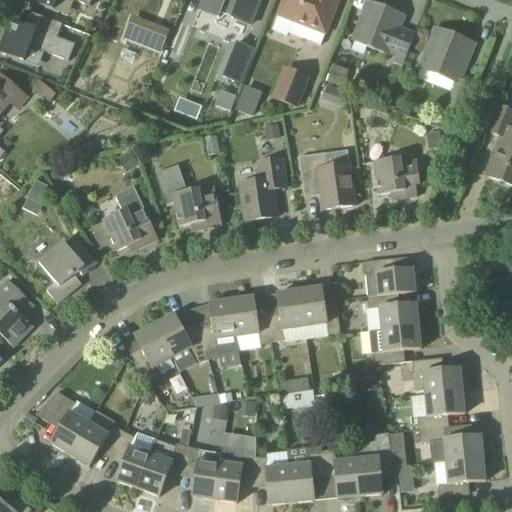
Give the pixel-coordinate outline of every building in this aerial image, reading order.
[(92,0),(26,0),(26,2),(52,12),(56,0),(68,0),(90,7),(92,0)] [(205,0),(201,12),(220,20),(221,15),(252,27),(262,0),(205,0)] [(285,0),(279,17),(325,35),(338,0),(285,0)] [(403,68),(415,37),(398,31),(403,18),(368,5),(355,39),(389,52),(396,55),(393,64),(403,68)] [(75,46),(58,39),(63,26),(30,14),(25,27),(11,21),(0,50),(0,54),(17,61),(24,64),(30,48),(69,63),(75,46)] [(131,26),(125,41),(158,54),(164,39),(131,26)] [(178,28),(168,46),(166,44),(160,55),(170,61),(185,32),(178,28)] [(456,123),(470,87),(458,83),(473,46),(435,31),(424,60),(442,67),(439,76),(456,83),(443,118),(456,123)] [(236,45),(223,78),(240,85),(253,51),(236,45)] [(297,109),(310,77),(284,67),(271,99),(297,109)] [(27,98),(0,76),(0,114),(9,103),(17,110),(27,98)] [(386,82),(370,86),(373,103),(390,99),(386,82)] [(327,86),(322,100),(334,104),(339,91),(327,86)] [(242,87),(234,113),(253,118),(260,92),(242,87)] [(222,94),(216,107),(230,113),(235,99),(222,94)] [(511,187),(511,131),(510,130),(511,124),(511,113),(498,108),(488,134),(501,139),(486,178),(511,187)] [(356,207),(350,166),(348,152),(299,159),(305,199),(320,197),(323,212),(356,207)] [(245,224),(277,219),(273,192),(287,189),(282,161),(257,165),(260,183),(240,186),(245,224)] [(401,165),(400,161),(374,164),(378,197),(390,195),(391,202),(417,199),(416,187),(420,186),(417,163),(401,165)] [(198,191),(186,193),(178,168),(155,176),(166,208),(174,205),(179,229),(191,227),(192,234),(222,228),(214,189),(198,191)] [(32,181),(23,209),(37,213),(46,185),(32,181)] [(121,213),(141,205),(134,186),(113,194),(121,213)] [(117,253),(127,249),(131,255),(158,242),(142,206),(127,213),(127,212),(103,223),(103,224),(91,230),(101,250),(113,245),(117,253)] [(97,266),(78,243),(69,250),(64,244),(39,265),(56,286),(47,293),(57,306),(81,286),(77,281),(81,277),(97,266)] [(413,272),(391,273),(390,262),(365,264),(366,276),(368,299),(378,298),(393,297),(415,295),(413,272)] [(0,336),(13,349),(33,329),(23,319),(34,308),(8,283),(0,291),(0,336)] [(325,311),(324,306),(322,289),(299,292),(305,329),(328,326),(329,336),(340,334),(337,309),(325,311)] [(283,332),(305,329),(299,292),(277,296),(280,318),(268,319),(272,344),(281,343),(284,342),(283,332)] [(394,308),(393,297),(378,298),(368,299),(369,311),(367,311),(369,334),(371,334),(371,333),(419,328),(416,306),(394,308)] [(231,302),(237,339),(259,336),(260,346),(272,344),(268,319),(257,321),(253,299),(231,302)] [(238,353),(238,352),(237,339),(231,302),(209,305),(212,327),(198,332),(206,356),(218,352),(219,356),(238,353)] [(184,336),(182,332),(174,317),(154,327),(172,360),(192,350),(194,359),(197,359),(206,356),(198,332),(184,336)] [(146,385),(157,379),(152,371),(172,360),(154,327),(134,338),(145,357),(134,363),(146,385)] [(400,365),(399,353),(421,351),(419,328),(371,333),(371,334),(369,334),(371,355),(373,355),(375,367),(400,365)] [(438,373),(437,361),(412,363),(413,376),(423,375),(425,397),(462,393),(460,371),(438,373)] [(377,376),(363,376),(363,390),(377,390),(377,376)] [(290,395),(288,382),(279,383),(281,396),(290,395)] [(231,392),(219,394),(223,403),(232,402),(231,392)] [(419,432),(444,429),(443,418),(465,416),(462,393),(425,397),(427,419),(417,419),(419,432)] [(218,394),(191,398),(196,407),(221,403),(218,395),(218,394)] [(285,413),(302,411),(300,398),(283,400),(285,413)] [(316,399),(317,421),(336,419),(335,398),(316,399)] [(70,458),(89,426),(70,414),(75,406),(64,400),(51,421),(62,427),(50,446),(70,458)] [(242,401),(241,416),(254,417),(255,402),(242,401)] [(214,404),(212,419),(226,421),(228,407),(214,404)] [(108,437),(89,426),(70,458),(89,469),(100,450),(112,457),(124,434),(113,428),(108,437)] [(420,444),(443,442),(445,464),(483,460),(481,438),(445,442),(444,429),(419,432),(420,444)] [(135,440),(124,434),(112,457),(124,463),(117,484),(138,492),(151,455),(156,442),(137,435),(135,440)] [(403,434),(389,435),(390,448),(404,447),(403,434)] [(355,445),(356,461),(361,499),(382,497),(380,475),(392,473),(389,435),(376,437),(376,443),(355,445)] [(176,446),(172,463),(151,455),(138,492),(159,499),(169,471),(183,474),(188,449),(180,447),(176,446)] [(215,502),(220,465),(198,462),(200,452),(188,449),(183,474),(195,477),(192,499),(215,502)] [(254,485),(255,459),(243,458),(243,452),(223,449),(222,455),(220,465),(215,502),(237,506),(240,484),(254,485)] [(292,506),(314,503),(312,481),(324,480),(321,455),(321,449),(286,452),(288,468),(292,506)] [(334,463),(334,454),(321,455),(324,480),(335,479),(338,501),(361,499),(356,461),(334,463)] [(266,470),(267,460),(255,459),(254,485),(267,486),(269,508),(292,506),(288,468),(266,470)] [(485,483),(483,460),(445,464),(436,465),(439,500),(464,498),(463,485),(485,483)] [(400,480),(413,479),(412,469),(398,471),(400,480)] [(4,507),(0,503),(0,511),(31,511),(32,511),(11,497),(4,507)]
